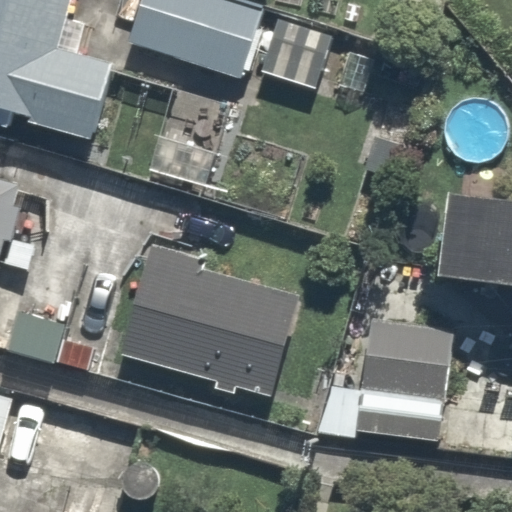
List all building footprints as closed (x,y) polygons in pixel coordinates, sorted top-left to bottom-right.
[(0,0),(0,101),(96,125),(112,58),(51,43),(61,0),(0,0)] [(241,0),(131,0),(119,39),(240,76),(244,64),(315,86),(333,28),(241,0)] [(511,186),(422,180),(415,264),(511,271),(511,312),(504,425),(511,425),(511,186)] [(286,288),(144,237),(107,338),(250,389),(286,288)] [(457,318),(362,304),(350,380),(316,375),(308,428),(437,447),(457,318)] [(0,436),(14,394),(0,389),(0,436)]
